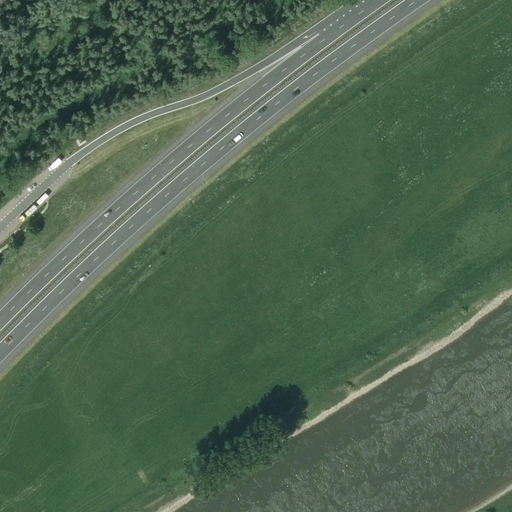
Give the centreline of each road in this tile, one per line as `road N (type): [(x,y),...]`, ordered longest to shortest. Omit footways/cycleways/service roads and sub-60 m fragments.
road 1 (motorway): [(0,355),(181,182),(418,0)]
road 2 (motorway): [(324,39),(159,171),(0,321)]
road 3 (motorway): [(324,39),(85,150)]
